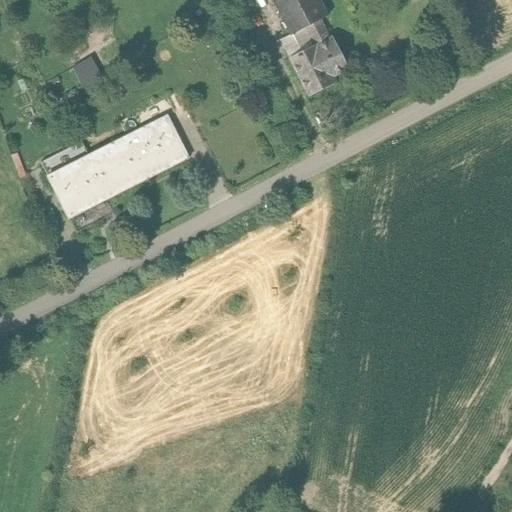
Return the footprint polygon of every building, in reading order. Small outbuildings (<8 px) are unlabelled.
[(231,0),(210,0),(215,11),(233,3),(231,0)] [(274,0),(293,36),(283,41),(311,96),(330,87),(335,84),(337,83),(335,78),(350,70),(324,20),(331,16),(322,0),(274,0)] [(92,59),(73,70),(83,88),(102,77),(97,69),(92,59)] [(69,97),(54,106),(61,118),(76,109),(69,97)] [(75,149),(42,165),(70,220),(189,160),(167,118),(83,160),(75,149)]
